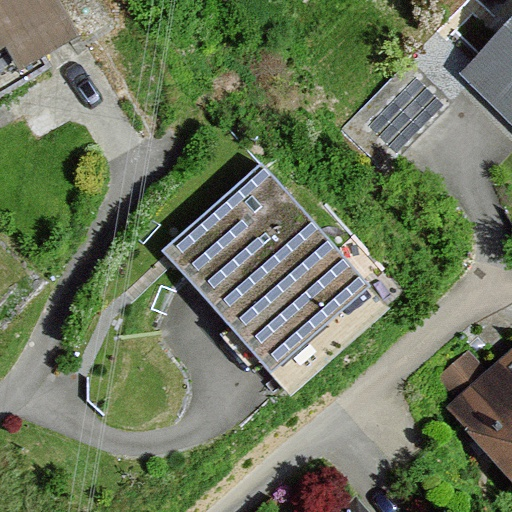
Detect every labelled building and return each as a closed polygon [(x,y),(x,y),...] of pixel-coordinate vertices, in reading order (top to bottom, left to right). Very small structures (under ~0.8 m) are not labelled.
[(50,0),(0,0),(0,66),(13,88),(79,48),(50,0)] [(511,0),(503,0),(428,77),(511,157),(511,0)] [(427,107),(382,68),(326,134),(371,172),(427,107)] [(363,295),(263,180),(170,261),(271,375),(363,295)] [(511,389),(467,430),(511,479),(511,389)]
